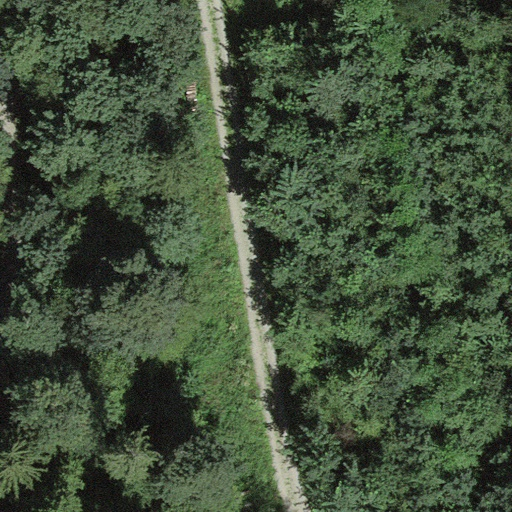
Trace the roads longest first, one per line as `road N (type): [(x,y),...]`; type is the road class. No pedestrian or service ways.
road 1 (track): [(188,0),(260,511)]
road 2 (track): [(16,0),(19,335),(0,375)]
